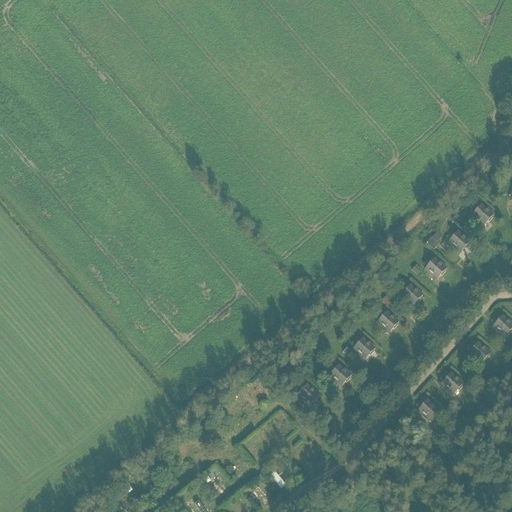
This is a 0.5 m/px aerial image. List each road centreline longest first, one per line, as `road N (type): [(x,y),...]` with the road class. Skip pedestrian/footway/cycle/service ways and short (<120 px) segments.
road 1 (track): [(511,130),(76,511)]
road 2 (unclassified): [(511,295),(475,315),(385,428),(270,511)]
